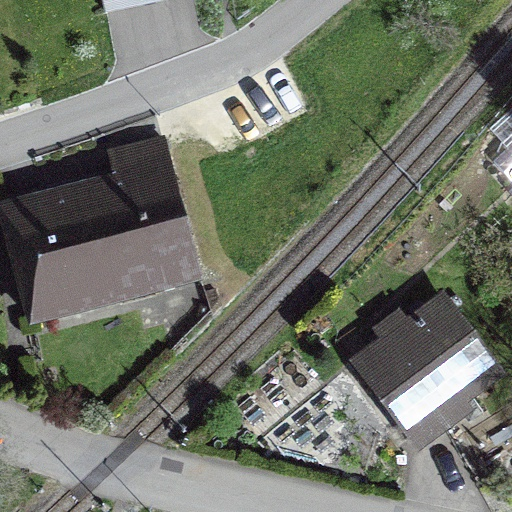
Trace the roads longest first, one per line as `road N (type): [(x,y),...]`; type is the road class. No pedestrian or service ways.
road 1 (residential): [(317,0),(248,50),(201,72),(0,143)]
road 2 (residential): [(306,511),(109,466),(0,422)]
